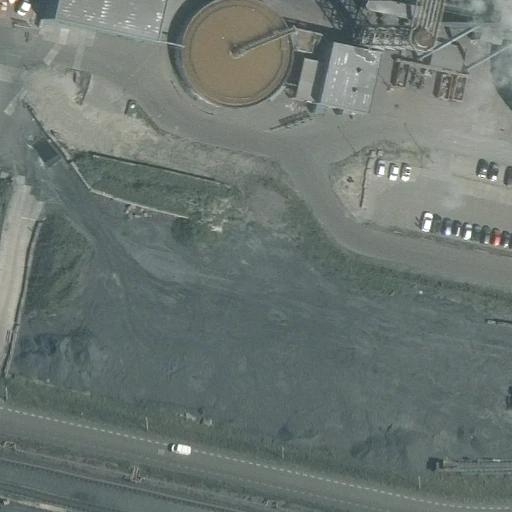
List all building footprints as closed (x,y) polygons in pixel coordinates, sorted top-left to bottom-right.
[(151,0),(42,0),(39,19),(142,42),(151,0)] [(511,0),(359,0),(357,7),(511,41),(511,0)] [(286,46),(286,49),(300,53),(300,51),(302,45),(302,44),(304,37),(304,33),(293,31),(280,28),(282,31),(283,35),(284,38),(285,42),(286,46)] [(426,61),(456,69),(462,47),(432,39),(426,61)] [(370,53),(320,42),(307,103),(356,114),(370,53)] [(280,88),(281,85),(277,83),(275,86),(272,89),(270,92),(267,95),(263,98),(266,102),(269,100),(271,97),(274,95),(276,93),(278,90),(280,88)]
